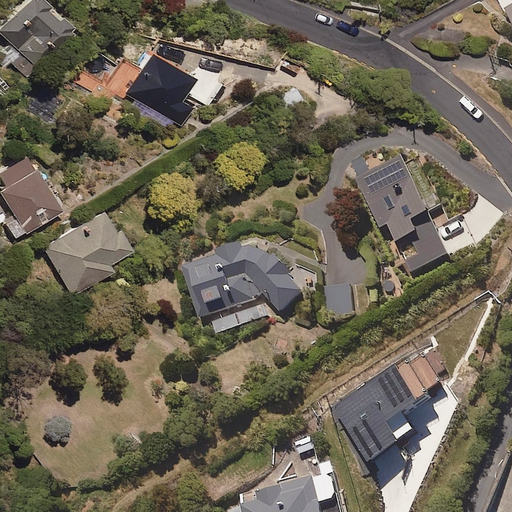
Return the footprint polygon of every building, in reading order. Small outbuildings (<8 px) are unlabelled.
[(69,25),(34,0),(12,0),(0,16),(0,35),(11,43),(0,57),(29,79),(69,25)] [(511,0),(499,0),(511,23),(511,0)] [(189,76),(144,50),(116,96),(141,111),(144,105),(178,125),(192,103),(178,94),(189,76)] [(57,209),(20,153),(0,166),(0,195),(12,214),(3,220),(14,237),(57,209)] [(448,255),(432,215),(428,206),(461,193),(451,168),(415,182),(407,162),(358,182),(387,252),(392,251),(401,274),(448,255)] [(124,248),(97,207),(39,246),(71,294),(109,269),(104,262),(124,248)] [(268,316),(264,305),(262,298),(270,295),(276,313),(283,310),(298,297),(285,256),(267,262),(259,239),(183,265),(200,317),(209,314),(215,333),(268,316)] [(395,267),(377,267),(378,285),(396,285),(395,267)] [(356,316),(349,285),(325,290),(332,321),(356,316)] [(341,511),(331,462),(321,464),(323,476),(280,484),(280,488),(256,492),(258,503),(228,509),(228,511),(341,511)]
